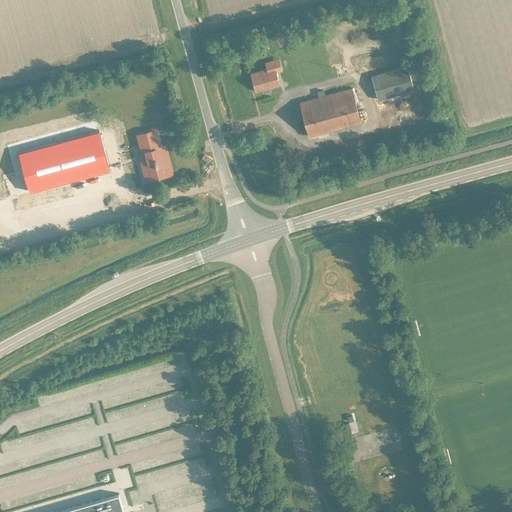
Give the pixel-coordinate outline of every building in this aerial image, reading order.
[(255,90),(278,84),(273,66),(250,72),(255,90)] [(377,99),(412,89),(406,66),(370,75),(377,99)] [(308,135),(359,122),(350,87),(299,101),(308,135)] [(98,127),(17,149),(28,189),(108,167),(98,127)] [(172,173),(164,146),(161,147),(156,128),(135,133),(138,147),(131,149),(138,174),(140,173),(142,181),(172,173)] [(46,511),(123,511),(117,492),(46,511)]
